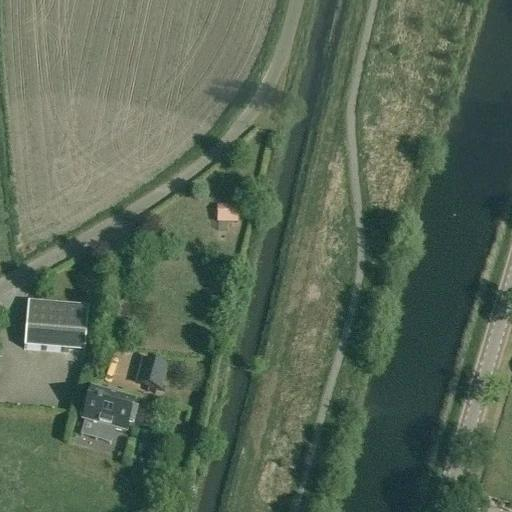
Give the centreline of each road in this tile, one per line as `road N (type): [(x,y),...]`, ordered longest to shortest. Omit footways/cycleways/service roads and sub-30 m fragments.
road 1 (unclassified): [(0,286),(217,155),(261,101),(294,0)]
road 2 (tertiary): [(443,511),(511,286)]
